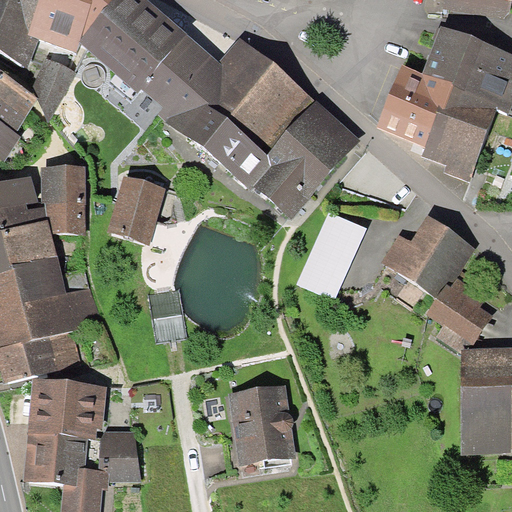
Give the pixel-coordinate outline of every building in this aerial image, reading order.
[(38,39),(28,36),(41,0),(0,0),(0,51),(30,62),(38,39)] [(41,0),(28,36),(38,39),(75,52),(79,41),(114,0),(41,0)] [(114,0),(79,41),(117,73),(139,91),(141,88),(163,107),(159,112),(181,131),(232,72),(220,61),(148,0),(114,0)] [(507,18),(509,0),(443,0),(442,8),(507,18)] [(511,54),(441,26),(422,73),(453,85),(451,88),(498,107),(497,109),(509,114),(511,106),(511,54)] [(314,100),(241,36),(220,61),(232,72),(181,131),(249,189),(252,186),(271,164),(264,158),(314,100)] [(77,71),(46,58),(32,89),(35,94),(40,97),(38,99),(50,121),(77,71)] [(422,73),(402,65),(376,127),(425,147),(422,155),(446,165),(443,172),(468,182),(497,109),(498,107),(451,88),(453,85),(422,73)] [(35,94),(0,70),(0,120),(16,132),(38,99),(40,97),(35,94)] [(130,102),(139,91),(117,73),(108,84),(130,102)] [(264,158),(271,164),(252,186),(292,220),(361,140),(314,100),(264,158)] [(22,136),(16,132),(0,120),(0,156),(5,160),(22,136)] [(42,166),(42,203),(44,202),(48,218),(51,232),(85,233),(86,166),(42,166)] [(125,175),(108,231),(150,244),(168,188),(125,175)] [(32,176),(0,183),(0,229),(48,218),(44,202),(42,203),(38,204),(32,176)] [(330,211),(297,284),(335,302),(368,228),(330,211)] [(382,262),(436,298),(446,283),(452,286),(460,275),(477,248),(428,216),(411,242),(400,235),(382,262)] [(48,218),(0,229),(0,273),(13,270),(12,264),(56,253),(51,232),(48,218)] [(0,309),(66,293),(56,253),(12,264),(13,270),(0,273),(0,309)] [(436,298),(426,314),(473,345),(493,315),(482,308),(491,295),(460,275),(452,286),(446,283),(436,298)] [(91,287),(66,293),(0,309),(0,349),(78,330),(101,325),(91,287)] [(86,364),(78,330),(0,349),(0,367),(4,384),(86,364)] [(511,347),(461,349),(461,455),(511,453),(511,347)] [(108,386),(33,380),(28,434),(24,481),(63,485),(77,486),(79,468),(85,468),(87,438),(96,439),(97,429),(104,429),(108,386)] [(285,384),(228,393),(239,466),(296,458),(285,384)] [(136,432),(105,432),(101,439),(100,470),(111,471),(110,481),(141,481),(136,432)] [(77,486),(63,485),(60,511),(100,511),(103,490),(109,490),(110,481),(111,471),(100,470),(85,468),(79,468),(77,486)]
